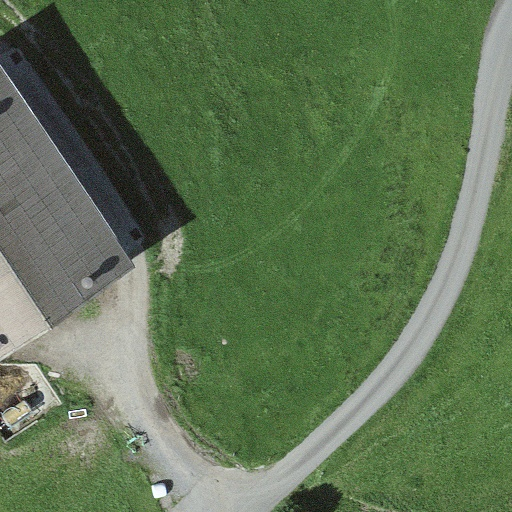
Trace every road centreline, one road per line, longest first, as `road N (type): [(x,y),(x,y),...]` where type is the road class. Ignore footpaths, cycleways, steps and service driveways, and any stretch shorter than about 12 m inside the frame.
road 1 (track): [(0,23),(31,35),(176,247),(163,387),(235,511)]
road 2 (unclassified): [(511,34),(442,292),(394,370),(243,511)]
